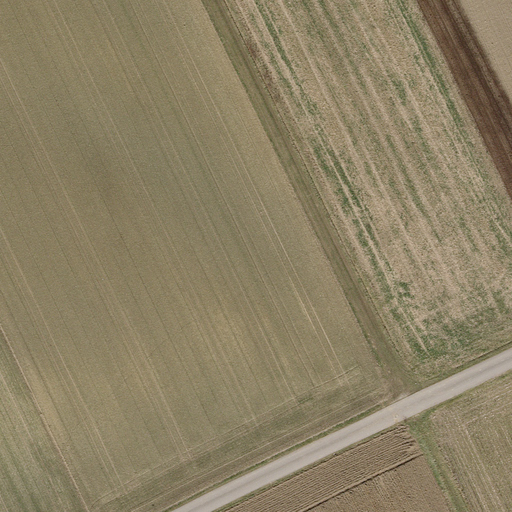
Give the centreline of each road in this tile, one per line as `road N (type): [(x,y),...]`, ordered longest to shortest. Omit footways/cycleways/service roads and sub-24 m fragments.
road 1 (track): [(464,511),(214,0)]
road 2 (track): [(194,511),(511,357)]
